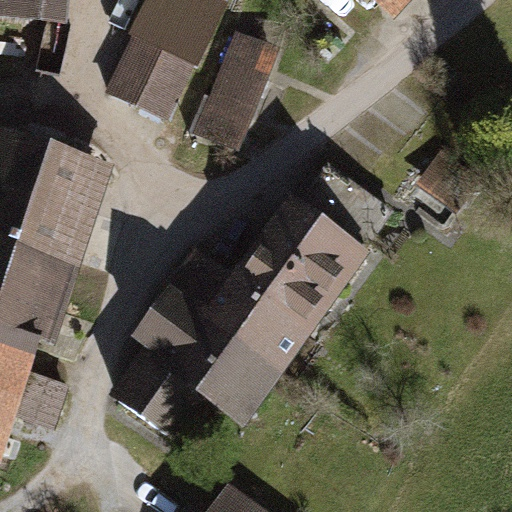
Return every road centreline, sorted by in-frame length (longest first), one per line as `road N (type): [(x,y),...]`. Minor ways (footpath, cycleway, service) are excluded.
road 1 (unclassified): [(113,145),(210,199),(342,113),(473,0)]
road 2 (track): [(108,511),(80,425),(135,268),(210,199)]
